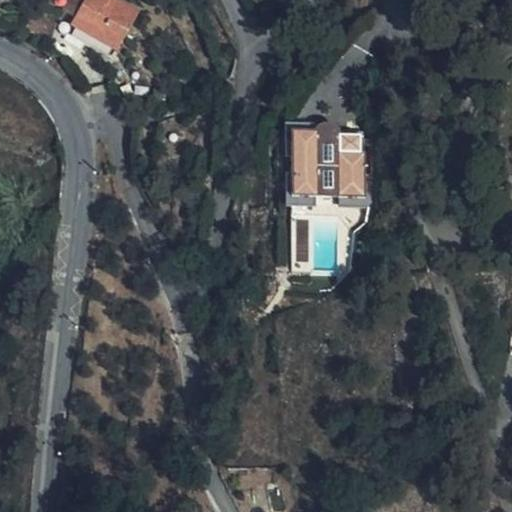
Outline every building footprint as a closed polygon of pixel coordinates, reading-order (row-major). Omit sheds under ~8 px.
[(116,61),(138,22),(104,0),(72,0),(70,6),(81,14),(71,31),(116,61)] [(319,124),(285,124),(286,157),(295,156),(295,134),(319,133),(319,124)] [(319,133),(295,134),(295,156),(296,179),(296,194),(320,193),(345,193),(367,192),(366,178),(365,132),(319,133)] [(376,178),(366,178),(367,192),(345,193),(345,202),(376,202),(376,178)] [(296,179),(286,179),(287,204),(320,203),(320,193),(296,194),(296,179)]
